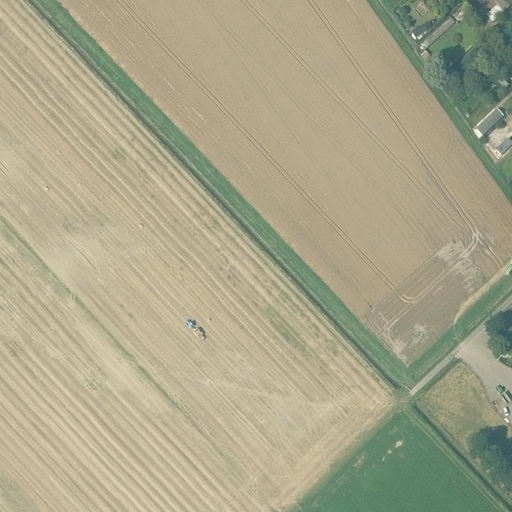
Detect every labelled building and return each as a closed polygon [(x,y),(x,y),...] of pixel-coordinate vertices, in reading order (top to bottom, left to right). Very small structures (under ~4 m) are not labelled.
[(492,0),(494,1),(482,11),(488,18),(493,23),(504,12),(511,4),(511,3),(509,0),(492,0)] [(479,18),(475,15),(470,21),(475,25),(479,18)] [(455,24),(451,19),(421,46),(426,51),(455,24)] [(419,27),(411,33),(415,40),(427,31),(423,26),(419,28),(419,27)] [(426,53),(421,57),(426,63),(426,64),(438,77),(443,73),(426,53)] [(507,72),(501,77),(506,82),(511,77),(507,72)] [(490,89),(481,98),(484,101),(493,93),(490,89)] [(497,110),(476,130),(481,136),(482,137),(483,137),(504,117),(504,116),(503,116),(497,110)] [(505,121),(500,126),(503,129),(508,125),(505,121)]
